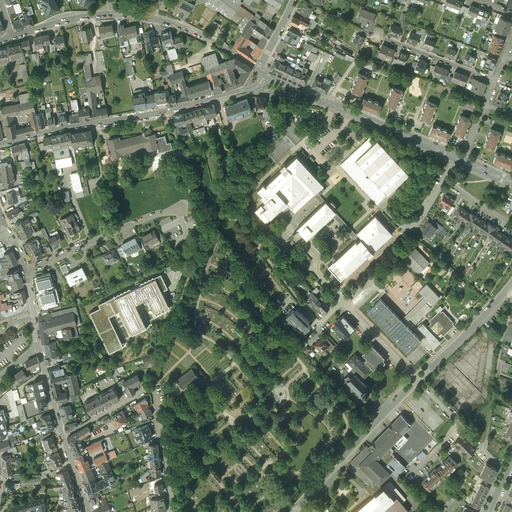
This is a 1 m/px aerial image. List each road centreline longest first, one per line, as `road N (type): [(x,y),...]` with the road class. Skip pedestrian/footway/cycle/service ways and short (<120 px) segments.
road 1 (residential): [(0,144),(161,112),(250,88),(264,75)]
road 2 (residential): [(172,511),(152,394),(144,391),(61,437)]
road 3 (residential): [(456,157),(264,75)]
road 4 (residential): [(418,380),(293,511)]
road 5 (residential): [(26,273),(121,227),(181,211)]
road 6 (residential): [(258,69),(184,28),(108,13)]
road 7 (residential): [(511,280),(418,380)]
road 8 (residential): [(418,380),(505,473)]
road 9 (residential): [(377,35),(495,81)]
